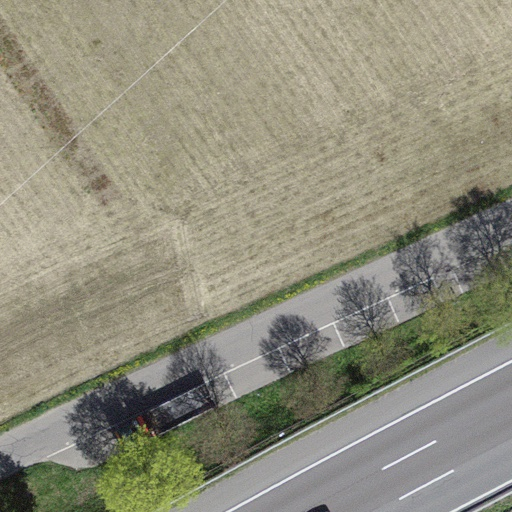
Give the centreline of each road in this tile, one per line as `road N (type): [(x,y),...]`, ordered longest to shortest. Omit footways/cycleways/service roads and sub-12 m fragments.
road 1 (unclassified): [(511,216),(0,458)]
road 2 (motorway): [(511,420),(338,511)]
